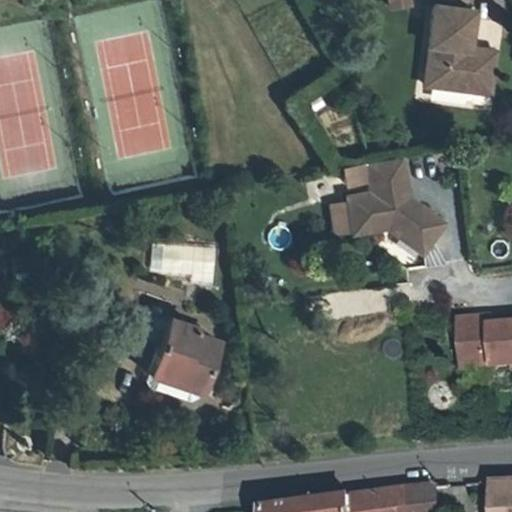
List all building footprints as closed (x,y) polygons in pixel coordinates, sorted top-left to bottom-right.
[(407,8),(405,0),(385,0),(387,11),(407,8)] [(423,86),(471,93),(473,82),(490,85),(494,53),(477,52),(472,55),(467,54),(473,14),(433,8),(426,49),(429,49),(423,86)] [(488,96),(490,85),(473,82),(471,93),(488,96)] [(403,191),(406,190),(402,160),(365,166),(369,195),(346,198),(351,235),(387,230),(404,244),(410,237),(426,249),(443,227),(408,200),(404,201),(403,191)] [(410,237),(404,244),(420,256),(426,249),(410,237)] [(162,343),(151,372),(180,382),(202,389),(220,338),(199,331),(200,326),(150,310),(142,334),(149,337),(148,338),(162,343)] [(495,357),(496,369),(511,367),(511,325),(494,327),(494,319),(461,322),(465,360),(495,357)] [(466,372),(496,369),(495,357),(465,360),(466,372)] [(175,397),(180,382),(151,372),(147,382),(151,389),(175,397)] [(202,389),(180,382),(175,397),(191,403),(199,399),(202,389)] [(511,511),(511,482),(497,484),(498,511),(511,511)] [(441,511),(439,488),(413,490),(269,511),(441,511)]
